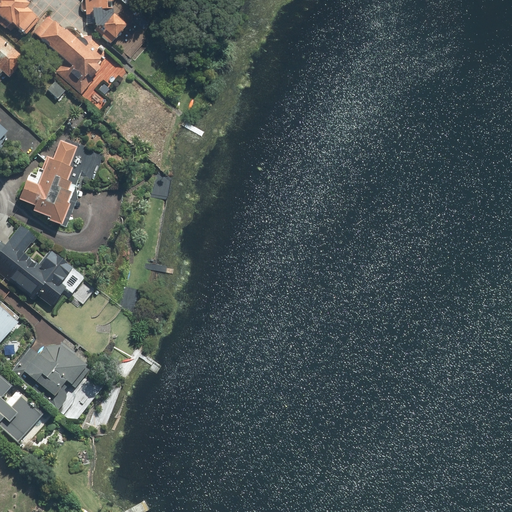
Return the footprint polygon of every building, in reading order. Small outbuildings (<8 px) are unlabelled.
[(20,27),(26,33),(42,17),(24,0),(0,0),(0,16),(16,32),(20,27)] [(87,0),(82,6),(97,18),(89,28),(114,47),(133,23),(120,12),(129,0),(87,0)] [(111,61),(56,18),(41,37),(69,60),(57,75),(83,96),(111,61)] [(27,60),(0,37),(0,71),(2,69),(12,78),(27,60)] [(0,134),(9,125),(0,116),(0,134)] [(33,170),(22,201),(66,217),(77,184),(66,180),(79,143),(60,136),(47,175),(33,170)] [(0,271),(53,306),(65,289),(80,300),(94,280),(51,252),(41,266),(22,253),(35,235),(21,226),(7,246),(0,240),(0,271)] [(0,348),(26,319),(0,295),(0,348)] [(30,350),(11,372),(59,414),(73,398),(65,391),(71,384),(76,389),(95,367),(58,335),(39,358),(30,350)] [(43,413),(0,373),(0,425),(17,441),(43,413)] [(0,509),(13,493),(0,482),(0,477),(3,474),(0,471),(0,509)]
